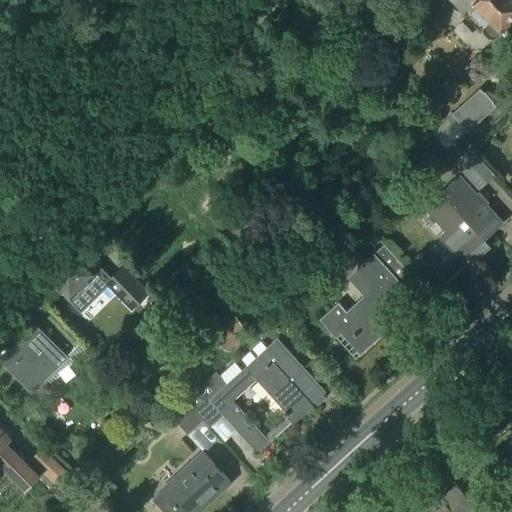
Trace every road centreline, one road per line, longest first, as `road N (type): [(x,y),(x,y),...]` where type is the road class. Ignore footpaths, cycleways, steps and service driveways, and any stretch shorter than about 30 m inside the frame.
road 1 (residential): [(0,284),(279,0)]
road 2 (tertiary): [(286,511),(511,313)]
